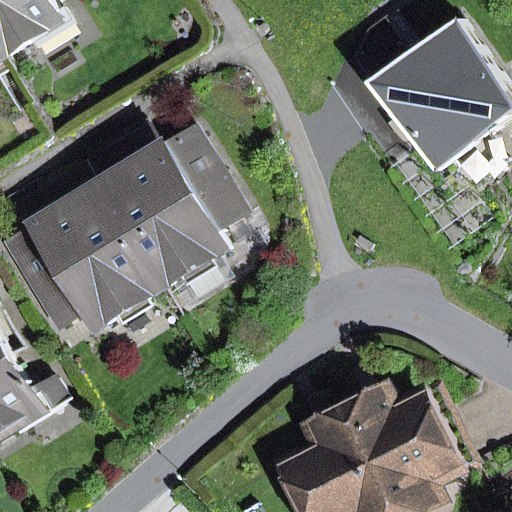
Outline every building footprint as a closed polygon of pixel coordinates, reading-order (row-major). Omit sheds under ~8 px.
[(0,0),(0,49),(6,60),(38,40),(41,27),(65,12),(57,0),(0,0)] [(43,49),(82,25),(72,8),(65,12),(41,27),(38,40),(43,49)] [(511,122),(511,83),(467,21),(379,84),(442,172),(511,122)] [(158,155),(145,134),(94,165),(170,288),(234,249),(223,230),(252,212),(201,128),(168,149),(158,155)] [(158,155),(168,149),(155,128),(145,134),(158,155)] [(95,309),(106,327),(123,317),(154,298),(170,288),(94,165),(43,196),(56,218),(46,223),(13,243),(65,327),(95,309)] [(46,223),(56,218),(43,196),(33,202),(46,223)] [(187,278),(192,286),(223,268),(217,259),(187,278)] [(123,317),(128,326),(159,307),(154,298),(123,317)] [(0,440),(21,427),(24,413),(45,400),(40,392),(0,326),(0,440)] [(61,379),(40,392),(45,400),(24,413),(21,427),(24,432),(75,401),(61,379)] [(445,500),(436,482),(463,468),(437,417),(450,411),(440,390),(400,410),(391,392),(319,429),(328,447),(292,465),(316,511),(376,511),(385,508),(396,511),(421,511),(442,501),(445,500)] [(463,468),(476,462),(450,411),(437,417),(463,468)] [(376,511),(431,511),(445,506),(442,501),(421,511),(396,511),(385,508),(376,511)]
